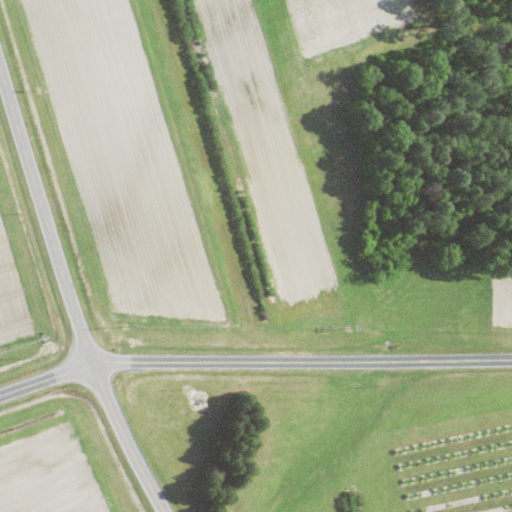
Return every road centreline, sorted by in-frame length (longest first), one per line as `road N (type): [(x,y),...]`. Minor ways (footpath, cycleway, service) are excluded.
road 1 (residential): [(163,511),(92,364),(0,64)]
road 2 (residential): [(511,360),(92,364)]
